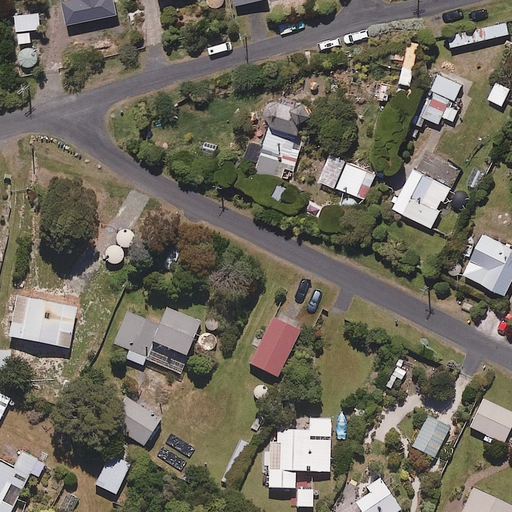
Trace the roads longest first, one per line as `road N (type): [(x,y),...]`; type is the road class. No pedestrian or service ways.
road 1 (residential): [(53,113),(146,179),(511,358)]
road 2 (residential): [(53,113),(364,24)]
